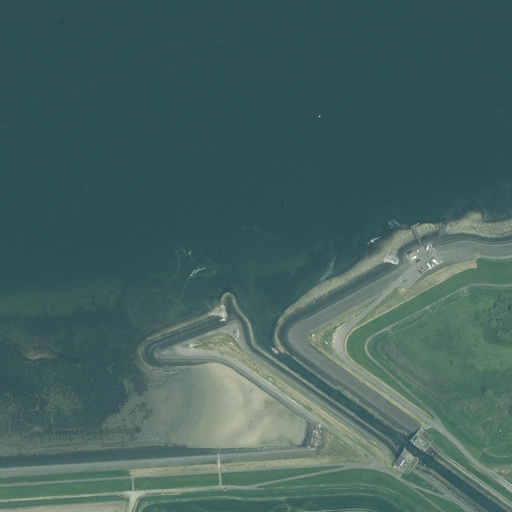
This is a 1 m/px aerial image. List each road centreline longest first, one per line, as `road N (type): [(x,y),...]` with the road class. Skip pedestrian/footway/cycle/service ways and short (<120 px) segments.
road 1 (unclassified): [(511,489),(341,350),(343,333),(427,257),(476,255)]
road 2 (track): [(439,428),(435,415),(368,355),(368,339),(469,285),(511,285)]
road 3 (track): [(425,511),(366,485),(246,488)]
road 4 (unclassified): [(0,500),(136,493)]
